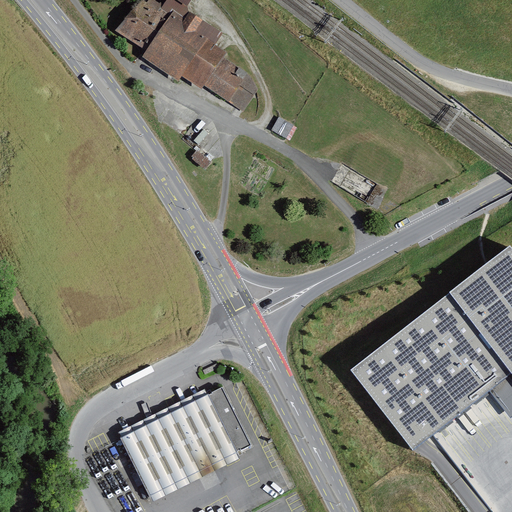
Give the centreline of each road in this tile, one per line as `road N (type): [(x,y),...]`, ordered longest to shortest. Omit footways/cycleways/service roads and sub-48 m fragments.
road 1 (secondary): [(247,320),(128,124),(32,0)]
road 2 (tertiary): [(511,181),(247,320)]
road 3 (secondary): [(344,511),(247,320)]
road 4 (unclassified): [(342,0),(434,69),(511,92)]
